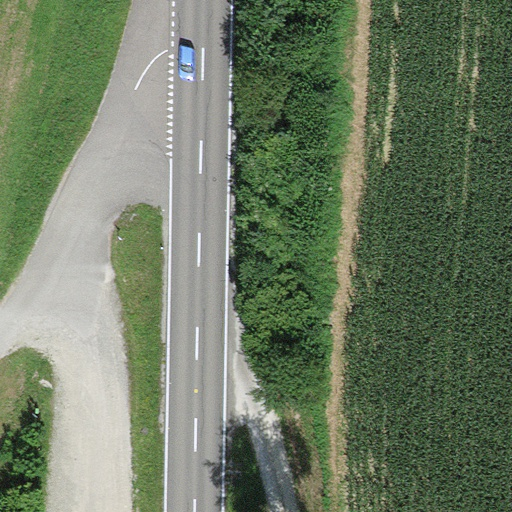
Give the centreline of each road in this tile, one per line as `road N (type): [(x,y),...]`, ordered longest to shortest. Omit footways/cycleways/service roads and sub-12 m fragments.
road 1 (secondary): [(195,511),(204,46)]
road 2 (unclassified): [(0,333),(42,289),(149,67),(169,50),(204,46)]
road 3 (track): [(285,511),(275,456),(254,407),(239,393),(196,384)]
